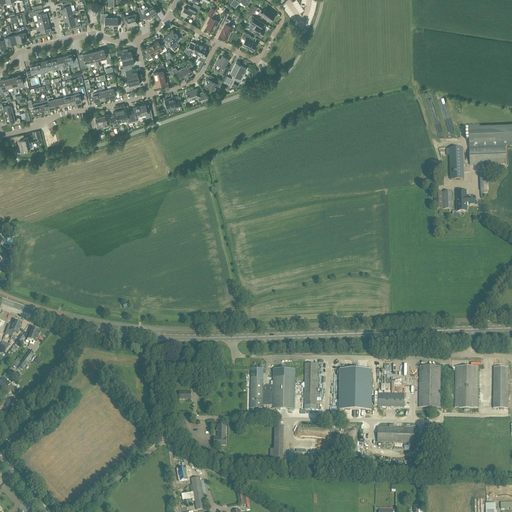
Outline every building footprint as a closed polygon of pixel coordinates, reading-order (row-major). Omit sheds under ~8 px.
[(62,14),(72,12),(71,5),(72,5),(71,2),(62,4),(63,7),(61,7),(61,8),(60,9),(61,9),(61,11),(62,11),(62,14)] [(251,15),(258,7),(253,4),(247,12),(251,15)] [(148,9),(153,18),(156,16),(155,15),(157,14),(153,6),(148,9)] [(193,17),(196,11),(188,6),(186,9),(184,8),(180,15),(185,17),(186,15),(189,17),(190,15),(193,17)] [(267,19),(270,21),(272,18),(273,19),(276,16),(274,15),(275,15),(272,12),(271,13),(269,11),(270,11),(266,8),(263,11),(262,10),(259,13),(262,15),(262,16),(267,20),(267,19)] [(38,20),(47,18),(47,15),(46,12),(47,12),(46,12),(46,11),(43,12),(43,9),(29,13),(30,16),(36,15),(38,20)] [(151,19),(153,18),(148,9),(143,12),(148,20),(150,18),(151,19)] [(63,17),(64,20),(74,18),(73,14),(77,13),(77,10),(72,12),(62,14),(63,15),(62,15),(63,17)] [(139,23),(137,17),(140,16),(138,10),(135,11),(136,14),(130,15),(133,25),(139,23)] [(228,24),(230,20),(226,18),(229,13),(227,12),(224,17),(220,26),(224,28),(220,35),(221,35),(220,36),(223,38),(224,37),(227,39),(229,35),(233,28),(232,28),(233,27),(230,26),(230,25),(228,24)] [(111,18),(111,27),(117,27),(118,21),(121,20),(120,13),(117,14),(117,18),(111,18)] [(111,27),(111,18),(108,18),(108,14),(101,14),(101,20),(105,20),(104,27),(111,27)] [(133,25),(130,15),(124,17),(124,14),(121,14),(121,21),(125,20),(126,26),(133,25)] [(39,27),(49,24),(48,21),(49,21),(48,19),(48,18),(47,19),(47,18),(38,20),(33,22),(33,24),(38,23),(39,27)] [(68,26),(69,29),(81,26),(80,23),(75,24),(74,18),(64,20),(65,23),(64,24),(65,26),(66,27),(68,26)] [(216,26),(218,22),(210,18),(208,21),(209,21),(206,28),(212,31),(215,25),(216,26)] [(253,18),(250,23),(255,26),(252,31),(260,36),(261,35),(262,35),(263,33),(263,32),(265,29),(259,26),(261,23),(253,18)] [(49,24),(39,27),(41,33),(35,34),(36,37),(49,34),(48,31),(50,31),(50,30),(51,30),(51,29),(50,27),(49,24)] [(11,44),(17,43),(14,31),(11,32),(9,25),(7,26),(8,30),(11,44)] [(17,31),(14,31),(17,43),(22,41),(20,33),(18,27),(16,28),(17,31)] [(176,42),(176,41),(177,40),(177,38),(182,34),(183,32),(184,33),(184,32),(175,28),(176,28),(172,31),(171,30),(171,31),(169,31),(168,32),(167,33),(176,42)] [(6,33),(3,34),(4,37),(5,39),(6,45),(11,44),(8,30),(6,30),(6,33)] [(252,41),(254,37),(244,32),(241,37),(245,39),(241,46),(252,51),(256,43),(252,41)] [(175,42),(176,42),(167,33),(166,34),(165,36),(165,37),(166,38),(162,41),(167,49),(168,48),(167,48),(172,43),(174,43),(175,42)] [(152,45),(157,53),(159,52),(160,52),(160,53),(167,50),(164,45),(161,46),(158,41),(154,43),(154,44),(152,45)] [(201,45),(200,44),(196,42),(195,45),(190,43),(187,49),(187,50),(186,53),(190,55),(191,53),(192,52),(197,54),(201,45)] [(155,54),(157,53),(152,45),(150,46),(150,45),(146,47),(149,52),(145,55),(147,60),(155,56),(154,55),(155,54)] [(201,45),(197,54),(200,56),(199,59),(203,61),(204,58),(205,58),(207,54),(204,52),(207,48),(203,46),(201,45)] [(98,51),(100,59),(101,61),(104,60),(105,61),(106,62),(107,62),(107,64),(112,63),(109,54),(105,55),(104,49),(98,51)] [(127,53),(126,52),(126,49),(117,52),(118,56),(121,56),(122,61),(133,58),(132,54),(132,55),(131,52),(127,53)] [(96,62),(95,60),(93,52),(88,53),(90,63),(91,64),(94,64),(95,69),(97,68),(96,65),(96,62)] [(90,63),(88,53),(82,55),(84,59),(79,60),(81,69),(88,67),(87,64),(90,63)] [(66,55),(68,63),(69,65),(72,64),(72,67),(78,66),(76,59),(73,60),(71,54),(66,55)] [(229,68),(225,66),(229,59),(222,56),(221,59),(218,58),(215,64),(222,67),(219,72),(226,76),(229,68)] [(56,58),(58,69),(61,68),(62,70),(64,69),(61,57),(56,58)] [(133,58),(122,61),(123,65),(120,66),(122,71),(131,69),(130,66),(131,65),(134,64),(133,61),(134,61),(133,58)] [(45,61),(47,69),(48,72),(51,71),(51,73),(54,72),(50,59),(45,61)] [(192,72),(189,67),(192,65),(188,59),(184,62),(186,65),(182,68),(187,76),(191,74),(190,74),(192,72)] [(241,80),(244,74),(243,73),(245,68),(238,64),(239,63),(236,61),(230,73),(233,75),(232,79),(226,76),(223,82),(231,86),(236,78),(241,80)] [(35,63),(37,74),(40,73),(41,75),(43,75),(42,72),(42,70),(40,62),(35,63)] [(37,74),(35,63),(29,64),(31,71),(26,72),(28,79),(35,77),(34,74),(37,73),(37,74)] [(164,77),(164,74),(166,74),(163,65),(157,66),(159,72),(153,73),(155,79),(164,77)] [(175,67),(171,70),(175,76),(178,74),(181,79),(183,78),(184,79),(187,76),(182,68),(178,71),(175,67)] [(137,72),(130,73),(130,70),(121,72),(122,76),(127,77),(128,81),(138,78),(137,72)] [(21,75),(16,76),(19,88),(24,86),(24,88),(28,87),(26,80),(23,81),(21,75)] [(16,77),(11,78),(13,88),(15,94),(17,94),(16,88),(19,88),(16,76),(16,77)] [(164,77),(155,79),(156,85),(162,84),(163,87),(169,86),(167,79),(165,80),(164,77)] [(138,78),(128,81),(129,85),(125,87),(126,91),(134,89),(134,86),(140,84),(138,78)] [(212,90),(212,89),(214,90),(216,86),(219,87),(221,82),(215,79),(213,82),(208,79),(205,85),(208,87),(208,88),(212,90)] [(114,90),(117,89),(115,82),(110,84),(111,88),(108,89),(110,98),(115,96),(114,90)] [(110,98),(108,89),(105,90),(104,85),(102,86),(105,99),(110,97),(110,98)] [(79,90),(73,91),(74,92),(76,102),(82,101),(80,95),(86,93),(84,86),(78,88),(79,90)] [(93,88),(87,89),(88,96),(93,95),(94,102),(100,100),(98,92),(97,89),(94,90),(93,88)] [(199,101),(207,98),(203,91),(199,93),(197,89),(186,93),(188,101),(197,98),(199,101)] [(70,90),(68,91),(71,103),(76,102),(74,92),(71,92),(70,90)] [(59,93),(57,93),(58,96),(60,106),(66,105),(64,97),(63,94),(60,95),(59,93)] [(49,95),(47,96),(48,100),(50,111),(51,111),(50,109),(55,107),(53,99),(53,97),(49,98),(49,95)] [(165,103),(165,104),(166,104),(167,108),(173,106),(174,108),(180,106),(179,99),(175,100),(174,97),(170,98),(171,99),(165,100),(165,103)] [(44,99),(42,99),(45,112),(50,111),(48,100),(44,100),(44,99)] [(3,107),(4,112),(12,110),(14,110),(13,107),(16,106),(15,100),(8,102),(9,105),(3,107)] [(40,113),(37,102),(32,104),(31,100),(28,101),(30,109),(33,109),(35,115),(40,113)] [(139,106),(141,115),(145,114),(146,118),(152,117),(151,110),(147,111),(145,104),(144,104),(142,104),(142,105),(139,106)] [(138,116),(141,115),(139,106),(137,106),(136,106),(134,106),(134,107),(133,107),(134,114),(131,115),(133,122),(139,120),(138,116)] [(12,110),(4,112),(5,118),(14,116),(16,115),(15,112),(20,111),(19,109),(17,109),(14,110),(12,110)] [(133,122),(131,115),(131,114),(127,115),(126,109),(119,111),(122,121),(126,120),(126,123),(128,123),(133,122)] [(119,122),(122,121),(119,111),(113,112),(115,118),(112,119),(114,127),(119,126),(120,125),(119,122)] [(100,116),(102,126),(108,125),(108,121),(110,121),(109,114),(103,116),(103,115),(100,116)] [(14,116),(5,118),(7,123),(13,122),(14,124),(20,123),(19,117),(17,118),(16,115),(14,116)] [(97,128),(102,126),(100,116),(96,117),(97,117),(90,119),(92,125),(96,124),(97,128)] [(511,123),(468,125),(469,148),(505,147),(511,146),(511,123)] [(18,145),(29,143),(28,137),(24,138),(23,135),(17,136),(18,142),(17,142),(18,145)] [(32,142),(29,143),(18,145),(19,149),(20,149),(22,154),(28,152),(27,149),(34,148),(32,142)] [(506,164),(505,147),(469,148),(470,166),(506,164)] [(449,156),(450,180),(464,180),(463,148),(449,148),(449,149),(446,149),(446,156),(449,156)] [(480,192),(489,191),(488,171),(480,171),(480,192)] [(436,189),(436,188),(435,188),(436,188),(436,187),(444,186),(444,179),(435,180),(432,180),(426,181),(427,189),(434,188),(434,189),(435,190),(436,189)] [(467,211),(467,206),(467,203),(466,199),(466,191),(456,192),(457,212),(467,211)] [(435,210),(443,209),(453,209),(452,192),(434,192),(435,210)] [(13,264),(12,264),(11,264),(5,260),(3,264),(10,268),(11,267),(13,264)] [(8,330),(6,335),(12,337),(12,336),(14,332),(18,322),(14,321),(12,326),(10,331),(8,330)] [(12,337),(11,339),(14,341),(16,337),(15,337),(16,333),(18,334),(22,324),(18,322),(14,332),(12,336),(12,337)] [(30,340),(31,340),(35,329),(34,328),(33,328),(32,328),(31,328),(26,341),(29,342),(30,340)] [(31,340),(29,344),(33,346),(35,342),(37,342),(38,340),(40,332),(39,331),(39,330),(35,329),(31,340)] [(19,345),(24,337),(21,335),(16,343),(19,345)] [(20,371),(27,362),(34,353),(31,350),(17,368),(20,371)] [(317,406),(317,398),(319,398),(319,393),(317,393),(318,364),(305,364),(304,393),(303,393),(303,398),(304,398),(304,406),(317,406)] [(377,372),(377,378),(409,378),(410,370),(394,370),(394,364),(384,364),(384,369),(380,369),(380,372),(377,372)] [(264,369),(264,366),(260,366),(260,369),(251,369),(251,409),(263,409),(263,405),(273,406),(273,409),(294,409),(295,370),(285,369),(285,366),(281,366),(281,369),(273,369),(273,385),(263,385),(263,369),(264,369)] [(440,408),(441,367),(419,366),(419,408),(440,408)] [(479,408),(480,367),(456,367),(455,408),(465,408),(464,411),(469,411),(469,408),(479,408)] [(508,410),(509,368),(494,368),(493,409),(508,410)] [(371,411),(372,370),(340,370),(339,410),(371,411)] [(2,379),(0,381),(0,387),(4,391),(11,384),(3,377),(2,379)] [(19,391),(16,388),(11,384),(4,391),(3,392),(8,396),(12,392),(16,396),(17,397),(20,393),(19,391)] [(22,404),(26,399),(21,393),(16,398),(22,404)] [(404,408),(405,394),(378,394),(378,407),(404,408)] [(226,438),(226,425),(218,425),(217,437),(214,437),(214,446),(226,446),(226,438)] [(283,462),(284,426),(275,426),(274,449),(270,449),(270,461),(283,462)] [(415,443),(415,428),(378,427),(377,443),(415,443)] [(186,469),(178,471),(179,475),(178,475),(178,480),(180,479),(180,483),(188,481),(186,469)] [(206,496),(205,491),(203,481),(201,482),(200,477),(191,479),(193,493),(194,499),(196,510),(202,509),(202,507),(205,507),(203,496),(206,496)] [(193,493),(181,495),(183,501),(194,499),(193,493)] [(486,511),(495,511),(496,503),(486,503),(486,511)]
